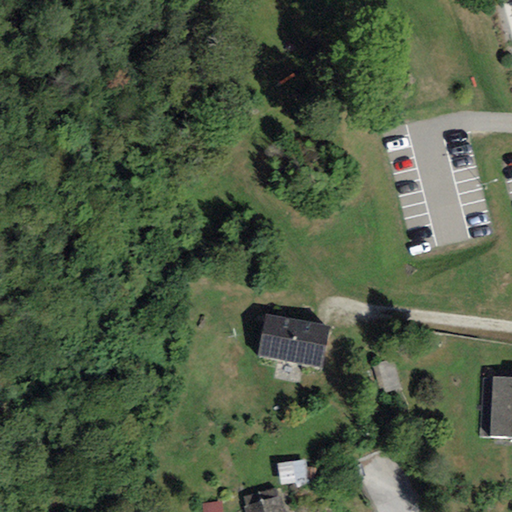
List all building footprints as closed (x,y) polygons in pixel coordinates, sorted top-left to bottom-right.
[(265,314),(257,357),(322,369),(330,326),(265,314)] [(386,395),(400,390),(391,359),(372,365),(379,389),(384,388),(386,395)] [(511,377),(492,377),(489,437),(511,438),(511,377)] [(277,464),(280,486),(308,482),(305,460),(277,464)] [(246,506),(277,498),(275,489),(244,497),(246,506)] [(244,506),(245,511),(285,511),(281,497),(277,498),(246,506),(244,506)] [(203,503),(203,511),(222,511),(222,501),(203,503)]
